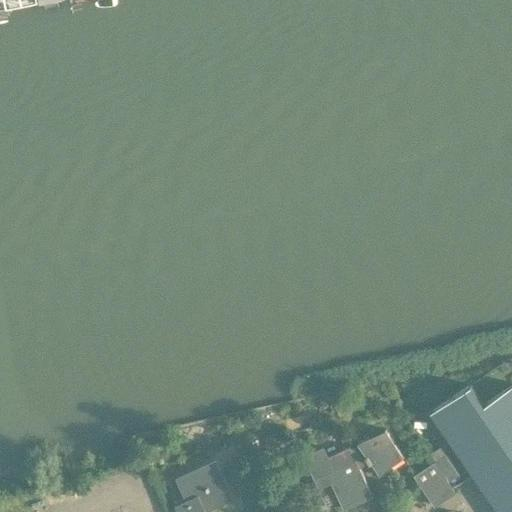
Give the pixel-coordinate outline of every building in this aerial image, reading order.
[(511,511),(511,383),(482,404),(468,384),(429,411),(499,511),(511,511)] [(378,473),(403,456),(384,428),(356,441),(358,444),(350,448),(348,445),(326,455),(322,446),(303,455),(306,461),(304,462),(307,467),(308,467),(318,487),(330,482),(342,508),(372,494),(360,468),(370,462),(378,473)] [(440,446),(430,453),(436,461),(446,454),(440,446)] [(449,481),(459,474),(446,454),(436,461),(449,481)] [(214,460),(189,473),(178,479),(187,498),(175,504),(178,511),(206,511),(206,509),(231,497),(220,473),(214,460)] [(434,505),(454,491),(434,461),(414,474),(434,505)]
